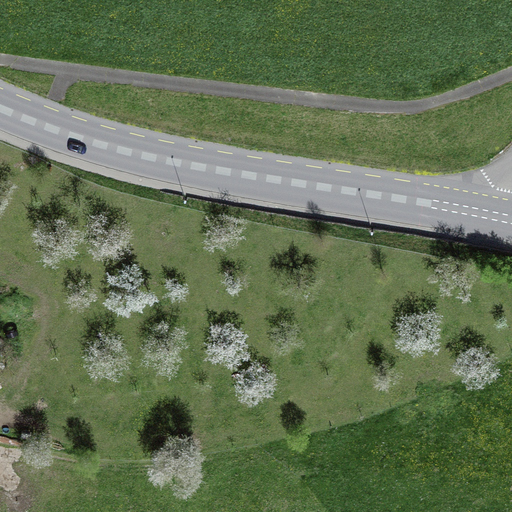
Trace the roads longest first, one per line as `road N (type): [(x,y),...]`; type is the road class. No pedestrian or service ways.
road 1 (secondary): [(0,109),(152,158),(511,219)]
road 2 (track): [(511,74),(437,104),(392,108),(0,60)]
